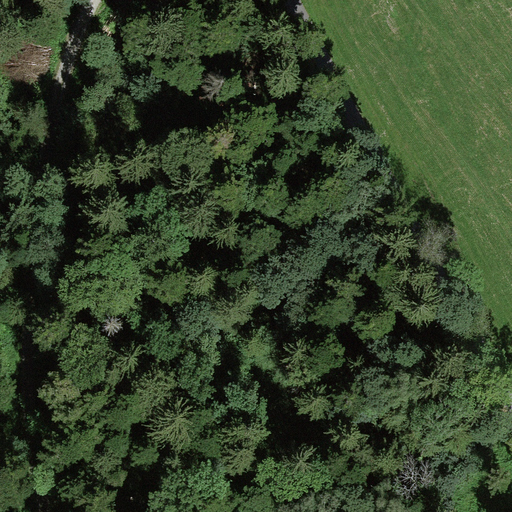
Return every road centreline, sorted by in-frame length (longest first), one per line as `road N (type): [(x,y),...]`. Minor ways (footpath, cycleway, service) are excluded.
road 1 (track): [(50,511),(41,459),(36,247),(57,105),(88,0)]
road 2 (track): [(290,0),(511,412)]
